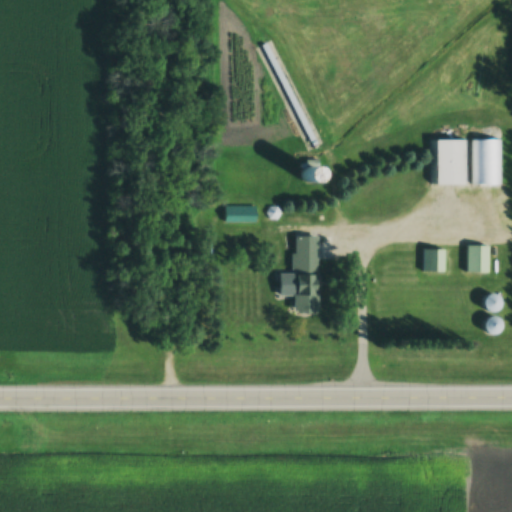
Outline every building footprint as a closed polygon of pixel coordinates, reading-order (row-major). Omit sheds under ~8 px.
[(467,187),(467,142),(429,142),(429,187),(467,187)] [(502,142),(472,142),(472,187),(502,187),(502,142)] [(494,230),(511,229),(511,212),(494,212),(494,230)] [(316,237),(294,238),(297,310),(319,309),(316,237)] [(490,275),(491,248),(465,247),(464,275),(490,275)] [(446,251),(421,251),(421,274),(446,274),(446,251)] [(505,311),(502,296),(482,300),(485,315),(505,311)] [(482,334),(502,339),(506,322),(486,317),(482,334)]
